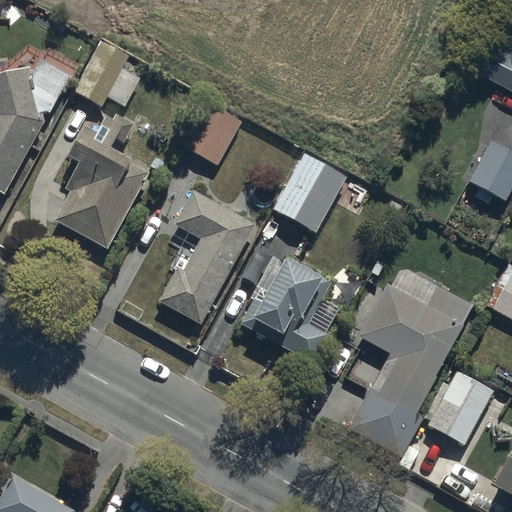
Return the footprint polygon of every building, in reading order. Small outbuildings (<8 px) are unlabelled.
[(511,85),(511,0),(504,0),(470,63),(511,85)] [(72,94),(102,109),(128,58),(98,42),(72,94)] [(0,187),(4,189),(44,120),(28,68),(0,77),(0,187)] [(185,149),(218,167),(241,124),(208,106),(185,149)] [(452,205),(492,228),(511,192),(511,149),(491,138),(452,205)] [(108,242),(149,168),(96,139),(55,213),(108,242)] [(273,213),(316,234),(347,176),(305,153),(273,213)] [(202,321),(251,225),(195,197),(180,226),(191,233),(161,305),(202,321)] [(296,347),(329,281),(275,254),(242,320),(296,347)] [(511,265),(490,310),(511,321),(511,265)] [(406,453),(477,307),(396,275),(362,337),(390,352),(359,425),(406,453)] [(426,427),(465,448),(495,391),(456,371),(426,427)] [(511,500),(511,441),(484,486),(511,500)] [(74,511),(76,509),(13,474),(0,497),(0,511),(74,511)]
